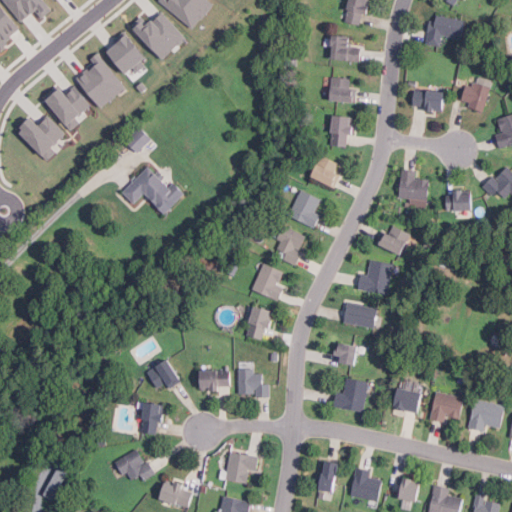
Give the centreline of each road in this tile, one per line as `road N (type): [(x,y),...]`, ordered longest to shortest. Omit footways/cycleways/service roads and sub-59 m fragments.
road 1 (residential): [(287,511),(300,345),(376,175),(404,0)]
road 2 (residential): [(208,429),(340,433),(511,469)]
road 3 (residential): [(107,0),(0,96),(3,210)]
